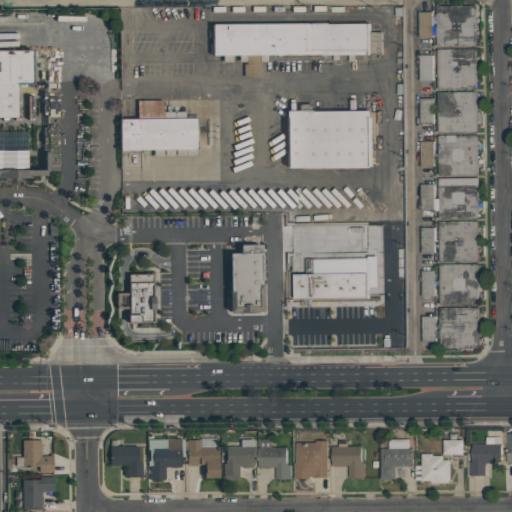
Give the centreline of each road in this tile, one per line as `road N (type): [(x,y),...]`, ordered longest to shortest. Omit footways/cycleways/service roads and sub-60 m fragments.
road 1 (residential): [(508,9),(507,404)]
road 2 (primary): [(89,408),(442,405)]
road 3 (primary): [(511,373),(202,377)]
road 4 (residential): [(88,378),(90,511)]
